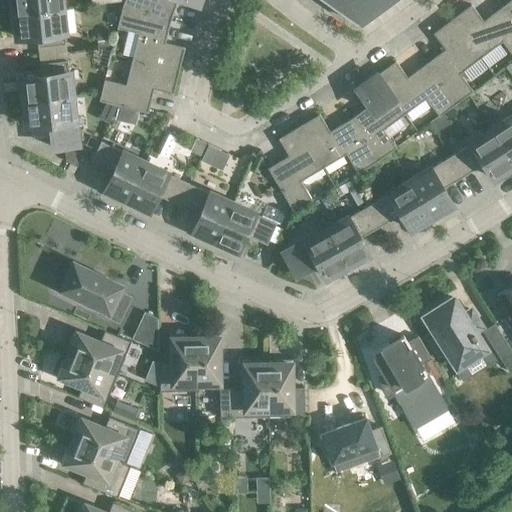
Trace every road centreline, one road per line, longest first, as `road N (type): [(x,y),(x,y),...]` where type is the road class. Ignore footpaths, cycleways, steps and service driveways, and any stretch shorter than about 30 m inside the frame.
road 1 (residential): [(511,205),(319,317),(0,175)]
road 2 (residential): [(351,57),(236,137),(193,115),(229,0)]
road 3 (residential): [(0,189),(13,431)]
